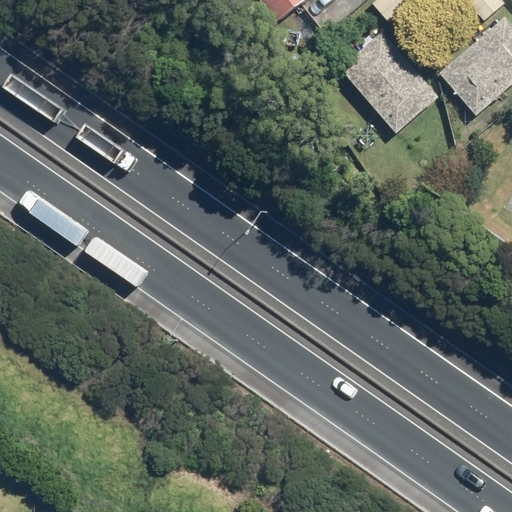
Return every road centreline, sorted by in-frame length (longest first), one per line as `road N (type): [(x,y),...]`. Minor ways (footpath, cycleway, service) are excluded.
road 1 (motorway): [(0,58),(511,419)]
road 2 (motorway): [(505,511),(0,152)]
